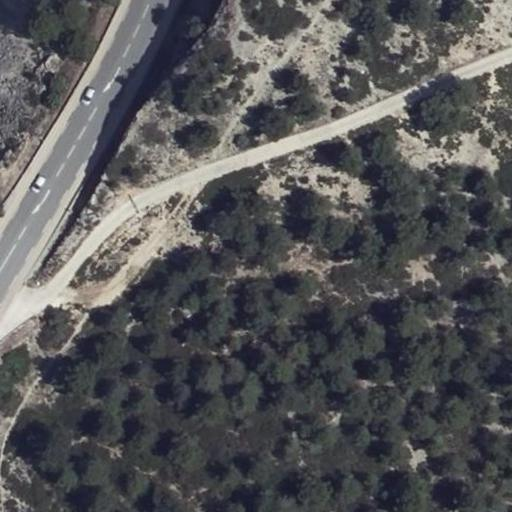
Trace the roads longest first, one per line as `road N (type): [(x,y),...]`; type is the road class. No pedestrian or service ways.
road 1 (track): [(511,55),(300,144),(167,188),(121,213),(39,303),(0,326)]
road 2 (secondary): [(0,276),(107,95),(150,0)]
